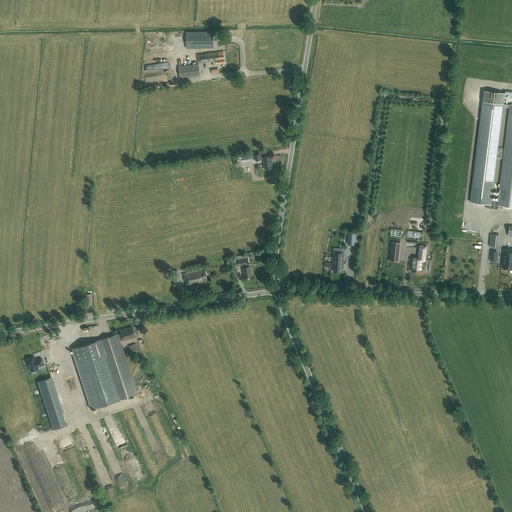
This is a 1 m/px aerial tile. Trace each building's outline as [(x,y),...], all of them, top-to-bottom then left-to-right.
[(213,32),(186,32),(187,48),(214,48),(213,32)] [(224,58),(223,50),(218,51),(205,53),(197,54),(198,62),(206,61),(206,62),(213,61),(213,60),(216,60),(216,63),(225,62),(224,58)] [(191,65),(190,59),(178,60),(179,66),(180,78),(195,77),(195,80),(200,79),(199,76),(200,76),(198,64),(191,65)] [(486,208),(490,208),(491,200),(505,93),(484,90),(471,202),(487,204),(486,208)] [(511,104),(510,105),(498,201),(491,200),(490,208),(498,209),(498,205),(511,206),(511,104)] [(261,157),(260,153),(254,155),(255,160),(263,159),(265,169),(273,167),(271,156),(261,157)] [(495,247),(497,235),(489,234),(487,246),(495,247)] [(402,243),(392,242),(390,260),(400,261),(402,243)] [(411,271),(421,272),(423,260),(425,261),(427,246),(420,245),(419,248),(422,248),(422,250),(419,250),(418,258),(413,258),(413,261),(413,263),(412,263),(411,271)] [(334,248),(333,263),(343,263),(343,259),(343,257),(344,257),(344,252),(343,252),(343,249),(334,248)] [(511,269),(511,249),(504,249),(502,268),(511,269)] [(404,254),(404,262),(412,262),(412,259),(409,259),(410,252),(407,252),(407,254),(404,254)] [(247,258),(246,254),(234,257),(236,266),(244,265),(244,267),(242,267),(244,277),(252,276),(250,266),(250,264),(248,264),(247,258)] [(343,267),(343,263),(333,263),(333,268),(334,268),(334,272),(342,272),(342,267),(343,267)] [(428,280),(436,281),(437,270),(431,269),(430,275),(429,275),(428,280)] [(200,272),(200,270),(184,274),(186,285),(194,283),(194,285),(200,283),(199,282),(203,281),(202,280),(207,279),(206,271),(200,272)] [(84,312),(86,312),(91,312),(92,294),(84,294),(84,312)] [(135,336),(132,327),(125,329),(125,328),(120,330),(121,333),(118,334),(118,333),(72,348),(92,409),(138,394),(120,340),(123,340),(135,336)] [(138,353),(137,350),(134,344),(128,346),(132,352),(131,353),(133,355),(138,353)] [(34,357),(26,360),(30,371),(38,369),(37,367),(44,365),(41,358),(38,359),(38,360),(36,361),(34,357)]
